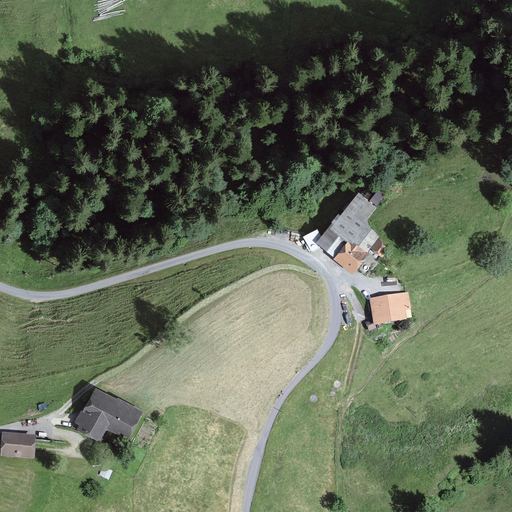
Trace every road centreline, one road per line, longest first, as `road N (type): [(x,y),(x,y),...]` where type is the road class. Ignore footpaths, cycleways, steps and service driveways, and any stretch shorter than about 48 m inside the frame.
road 1 (unclassified): [(0,286),(59,294),(253,242),(314,264),(330,287),(331,334),(270,419),(245,511)]
road 2 (track): [(326,277),(286,266),(247,278),(50,418)]
